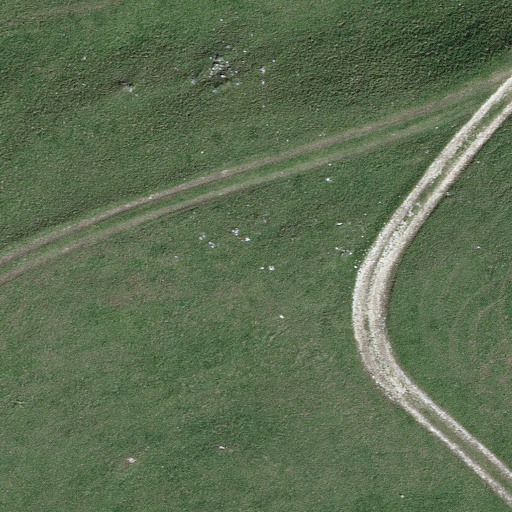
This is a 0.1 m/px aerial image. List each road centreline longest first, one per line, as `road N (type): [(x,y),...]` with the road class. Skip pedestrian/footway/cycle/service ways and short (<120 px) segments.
road 1 (track): [(0,297),(169,208),(511,84)]
road 2 (track): [(511,90),(387,240),(363,321),(398,384),(511,487)]
